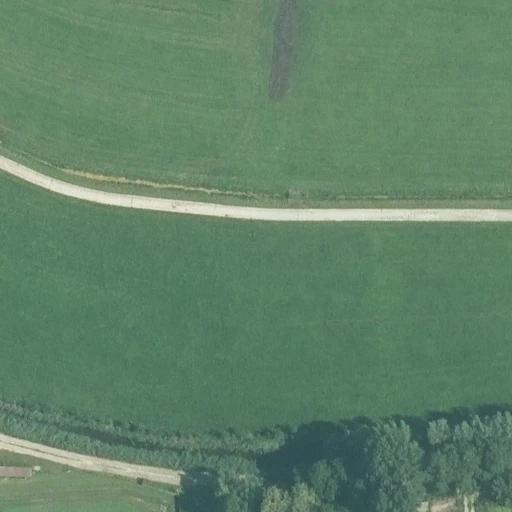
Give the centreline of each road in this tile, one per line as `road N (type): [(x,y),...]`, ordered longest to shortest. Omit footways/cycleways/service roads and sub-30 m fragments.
road 1 (track): [(0,168),(67,199),(230,213),(511,220)]
road 2 (track): [(328,511),(286,489),(0,438)]
